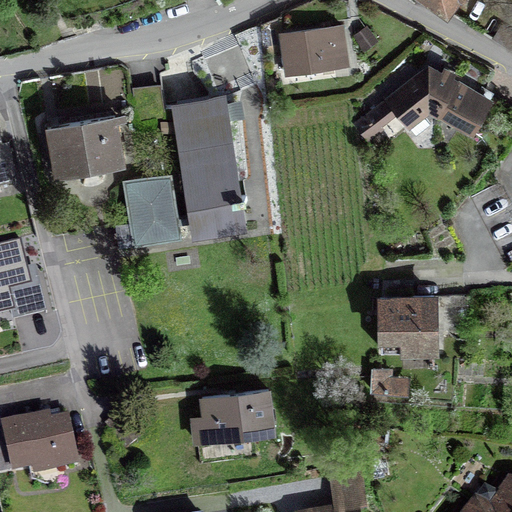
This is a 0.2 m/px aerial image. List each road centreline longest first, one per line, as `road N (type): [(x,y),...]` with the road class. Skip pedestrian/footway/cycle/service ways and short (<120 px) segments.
road 1 (residential): [(0,67),(127,46),(262,0)]
road 2 (residential): [(391,0),(511,61)]
